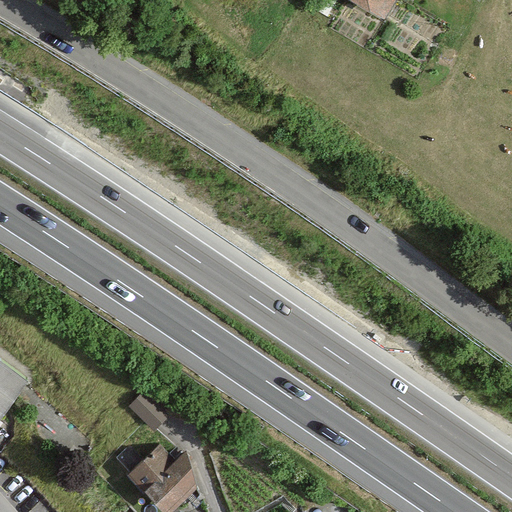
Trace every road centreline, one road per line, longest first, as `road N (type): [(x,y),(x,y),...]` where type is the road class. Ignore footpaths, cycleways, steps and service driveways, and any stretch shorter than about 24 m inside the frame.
road 1 (motorway): [(511,474),(0,130)]
road 2 (tertiary): [(0,8),(132,86),(511,348)]
road 3 (motorway): [(0,204),(453,511)]
